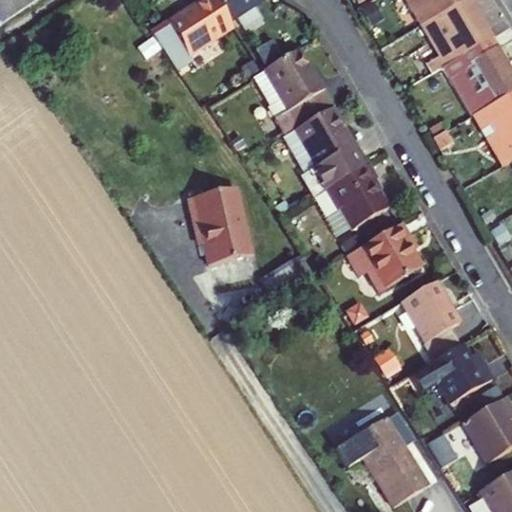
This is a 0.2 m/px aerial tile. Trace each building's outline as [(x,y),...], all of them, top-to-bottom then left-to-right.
[(0,0),(0,17),(25,0),(0,0)] [(187,0),(146,26),(172,64),(191,53),(187,48),(229,22),(225,16),(215,0),(187,0)] [(215,0),(225,16),(250,0),(215,0)] [(404,0),(420,26),(463,0),(404,0)] [(441,66),(448,62),(487,40),(464,0),(463,0),(420,26),(418,27),(441,66)] [(448,62),(476,110),(511,89),(511,81),(487,40),(448,62)] [(278,91),(286,105),(320,85),(298,45),(252,72),(267,98),(278,91)] [(320,85),(286,105),(294,120),(328,100),(320,85)] [(511,89),(476,110),(505,161),(511,156),(511,89)] [(278,91),(267,98),(283,126),(294,120),(286,105),(278,91)] [(313,191),(365,162),(332,104),(293,125),(313,161),(300,169),(313,191)] [(278,133),(300,169),(313,161),(293,125),(278,133)] [(442,129),(430,136),(436,145),(448,139),(442,129)] [(365,162),(313,191),(324,211),(333,205),(335,206),(338,204),(350,225),(386,205),(371,179),(374,178),(365,162)] [(204,262),(248,251),(231,184),(182,196),(190,225),(195,224),(204,262)] [(333,205),(324,211),(336,233),(350,225),(338,204),(335,206),(333,205)] [(398,221),(345,252),(357,273),(364,268),(376,291),(419,266),(403,237),(406,235),(398,221)] [(432,279),(397,298),(420,340),(456,320),(432,279)] [(459,342),(422,363),(405,373),(415,389),(432,379),(445,402),(490,377),(482,363),(473,368),(466,355),(459,342)] [(475,351),(466,355),(473,368),(482,363),(475,351)] [(385,376),(403,371),(397,352),(380,358),(385,376)] [(501,395),(457,420),(480,461),(511,442),(511,429),(506,418),(511,414),(501,395)] [(421,482),(378,413),(329,445),(341,464),(357,455),(387,503),(421,482)] [(511,511),(511,467),(473,490),(485,511),(511,511)]
